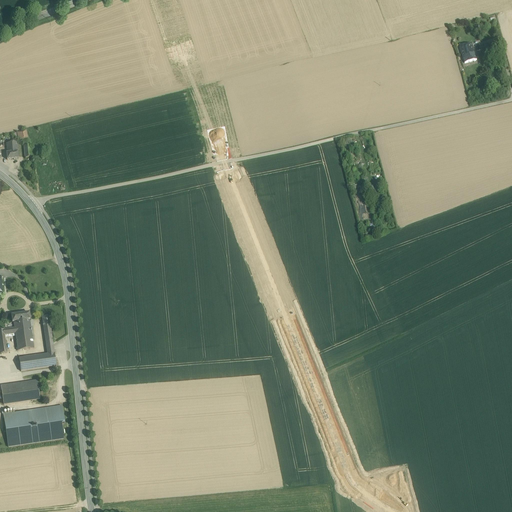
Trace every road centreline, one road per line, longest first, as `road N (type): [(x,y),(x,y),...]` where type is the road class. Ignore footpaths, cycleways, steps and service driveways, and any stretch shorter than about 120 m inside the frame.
road 1 (track): [(31,204),(511,100)]
road 2 (secondary): [(0,174),(31,204),(60,259),(91,511)]
